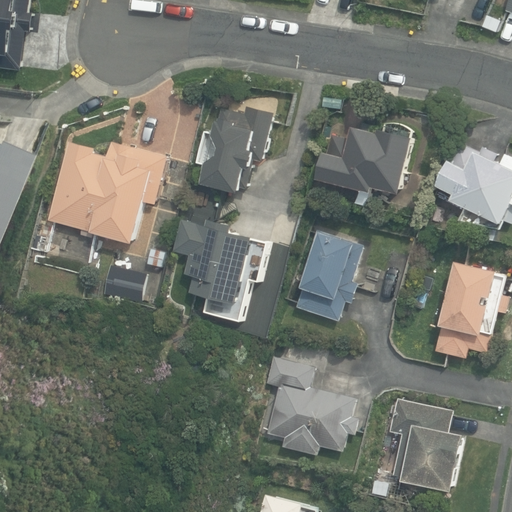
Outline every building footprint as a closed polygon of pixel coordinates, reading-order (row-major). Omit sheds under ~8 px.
[(0,0),(0,62),(23,66),(28,30),(35,31),(38,12),(30,11),(31,0),(0,0)] [(325,106),(344,109),(345,99),(326,97),(325,106)] [(207,183),(247,193),(248,188),(252,189),(260,160),(267,162),(280,112),(251,105),(250,112),(240,110),(240,112),(226,108),(220,133),(210,130),(202,162),(212,164),(207,183)] [(428,126),(433,131),(440,131),(443,124),(439,118),(431,119),(428,126)] [(381,186),(407,192),(420,136),(386,128),(387,124),(369,120),(368,126),(360,125),(357,138),(336,133),(331,154),(334,155),(330,174),(341,177),(340,181),(380,191),(381,186)] [(458,199),(509,222),(510,219),(511,219),(511,164),(501,160),(504,152),(488,144),(485,150),(464,140),(443,184),(461,192),(458,199)] [(54,222),(141,244),(151,202),(160,205),(173,155),(117,141),(113,155),(100,151),(101,147),(75,141),(54,222)] [(0,221),(26,155),(0,144),(0,221)] [(209,311),(246,320),(256,278),(265,280),(274,242),(260,238),(261,236),(238,231),(239,224),(214,218),(212,224),(187,218),(179,251),(195,255),(191,273),(200,276),(196,292),(213,296),(209,311)] [(302,306),(345,319),(351,300),(357,302),(363,282),(359,280),(370,243),(325,230),(302,306)] [(441,349),(472,357),(475,347),(493,351),(503,310),(511,312),(511,310),(511,295),(507,294),(511,276),(511,275),(502,274),(503,270),(463,260),(441,349)] [(289,445),(324,454),(326,444),(349,449),(353,431),(361,433),(365,417),(357,415),(361,396),(316,386),(321,366),(277,356),(271,382),(285,385),(274,432),(291,436),(289,445)] [(398,473),(459,488),(472,433),(455,429),(460,410),(402,396),(395,430),(407,433),(398,473)] [(376,492),(390,495),(393,481),(379,479),(376,492)] [(269,511),(322,511),(324,508),(312,505),(313,502),(275,492),(269,511)]
